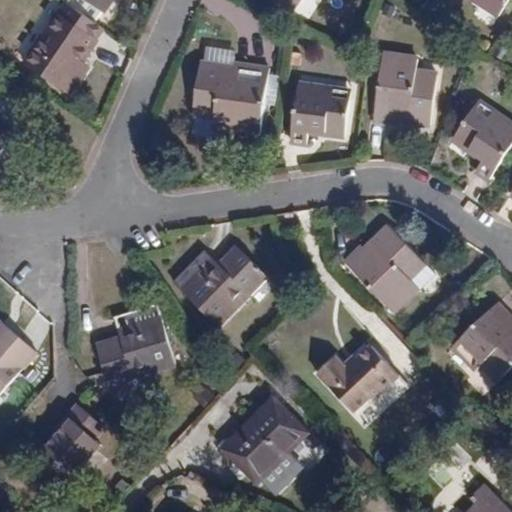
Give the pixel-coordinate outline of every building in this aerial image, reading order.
[(85,0),(103,12),(110,0),(85,0)] [(272,0),(290,12),(298,0),(272,0)] [(472,0),(497,17),(508,0),(472,0)] [(24,63),(63,89),(97,39),(57,13),(24,63)] [(398,125),(398,121),(431,125),(438,74),(416,71),(418,59),(384,54),(375,122),(398,125)] [(214,131),(261,137),(270,67),(244,64),(244,69),(201,64),(193,115),(215,119),(214,131)] [(325,135),(345,138),(350,98),(332,96),(333,87),(299,83),(290,143),(306,145),(308,133),(310,126),(325,128),(325,135)] [(333,87),(332,96),(350,98),(351,90),(333,87)] [(476,172),(489,180),(511,146),(511,123),(495,112),(491,119),(475,110),(482,103),(479,101),(454,141),(471,152),(474,146),(488,154),(483,161),(476,172)] [(475,110),(491,119),(495,112),(482,103),(475,110)] [(0,152),(16,134),(0,120),(0,152)] [(308,133),(325,135),(325,128),(310,126),(308,133)] [(471,152),(483,161),(488,154),(474,146),(471,152)] [(419,288),(410,278),(425,264),(390,227),(366,249),(363,246),(346,261),(395,312),(419,288)] [(173,282),(219,325),(266,276),(236,247),(220,264),(205,249),(173,282)] [(498,380),(511,366),(511,323),(507,318),(511,314),(500,302),(454,346),(475,370),(482,364),(498,380)] [(109,384),(175,365),(159,307),(116,319),(121,337),(98,343),(109,384)] [(0,393),(31,357),(3,333),(0,337),(0,393)] [(274,395),(221,448),(257,486),(312,433),(274,395)] [(339,398),(321,413),(347,447),(367,432),(339,398)] [(105,425),(78,401),(63,418),(70,423),(60,433),(48,446),(78,471),(102,442),(95,437),(105,425)] [(63,418),(54,429),(60,433),(70,423),(63,418)] [(468,511),(511,511),(511,509),(485,483),(471,498),(477,503),(468,511)]
